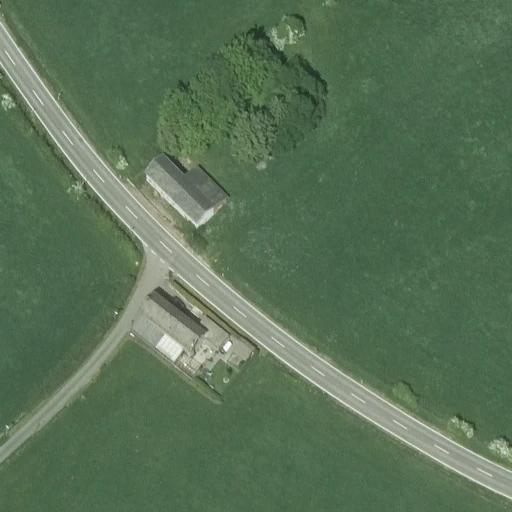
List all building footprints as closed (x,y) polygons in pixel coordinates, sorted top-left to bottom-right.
[(228,150),(226,167),(233,168),(236,151),(228,150)] [(187,192),(184,189),(163,168),(147,184),(171,208),(187,192)] [(187,192),(171,208),(198,234),(226,205),(197,176),(184,189),(187,192)] [(226,187),(216,176),(210,182),(220,193),(226,187)] [(264,185),(246,180),(241,195),(260,201),(264,185)] [(141,323),(164,341),(191,360),(203,343),(195,337),(153,306),(141,323)] [(195,337),(203,343),(219,355),(230,341),(206,322),(195,337)] [(164,341),(141,323),(131,338),(153,356),(164,341)]
